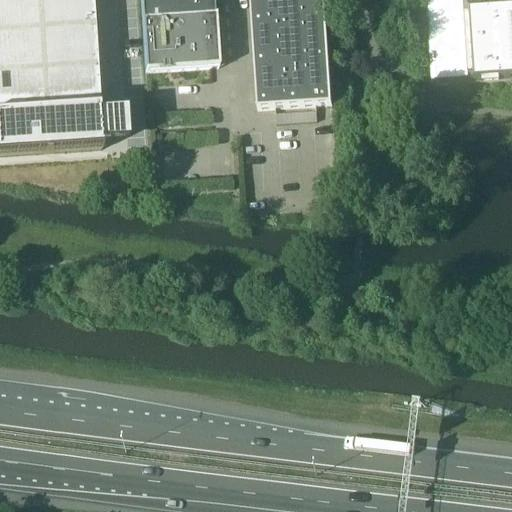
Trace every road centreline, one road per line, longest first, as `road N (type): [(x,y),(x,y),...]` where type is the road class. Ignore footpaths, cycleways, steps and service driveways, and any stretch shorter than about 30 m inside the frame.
road 1 (motorway): [(511,473),(0,410)]
road 2 (motorway): [(0,461),(411,511)]
road 3 (unknown): [(100,0),(111,148),(94,159),(0,163)]
